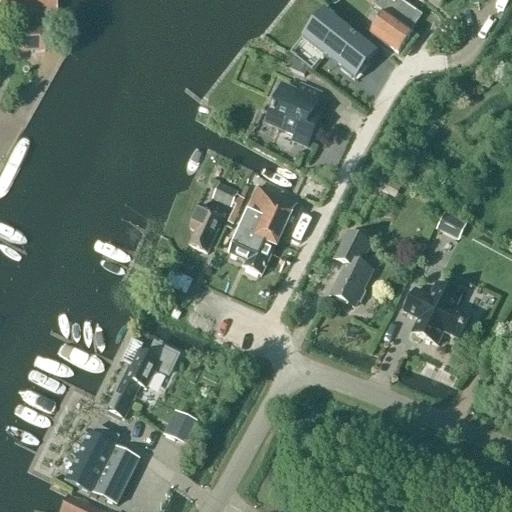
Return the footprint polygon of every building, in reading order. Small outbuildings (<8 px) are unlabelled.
[(0,0),(0,18),(53,17),(52,0),(0,0)] [(236,0),(258,19),(275,0),(236,0)] [(371,36),(397,54),(422,19),(396,0),(366,0),(385,16),(371,36)] [(373,51),(330,17),(308,45),(351,80),(373,51)] [(16,33),(17,54),(44,53),(43,32),(16,33)] [(295,60),(289,71),(303,78),(307,70),(295,60)] [(274,111),(273,110),(266,126),(295,138),(293,143),(306,149),(315,129),(307,126),(320,97),(300,88),(297,96),(283,90),(274,111)] [(396,186),(381,177),(374,188),(389,197),(396,186)] [(212,202),(231,210),(238,195),(219,187),(212,202)] [(276,251),(296,207),(257,190),(237,233),(239,234),(229,257),(246,265),(243,271),(261,279),(274,250),(276,251)] [(190,249),(208,257),(225,219),(201,208),(190,232),(196,235),(190,249)] [(445,215),(444,215),(438,226),(460,237),(466,226),(445,215)] [(372,274),(360,268),(370,248),(347,237),(335,262),(346,268),(331,297),(355,308),(357,304),(360,306),(365,295),(362,294),(372,274)] [(443,335),(458,342),(469,319),(455,312),(461,300),(436,287),(430,299),(415,292),(404,315),(418,322),(420,328),(415,338),(437,348),(443,335)] [(149,359),(139,354),(132,367),(126,381),(124,380),(107,414),(123,422),(139,389),(145,392),(152,378),(155,371),(168,377),(177,359),(155,348),(149,359)] [(175,443),(183,427),(172,422),(164,438),(175,443)] [(120,439),(98,428),(93,438),(115,449),(120,439)] [(93,439),(90,437),(78,460),(103,473),(115,450),(93,439)] [(91,495),(116,508),(139,464),(115,450),(103,473),(91,495)] [(103,473),(78,460),(65,484),(90,497),(91,495),(103,473)] [(65,474),(66,471),(59,467),(56,468),(53,474),(54,476),(61,480),(62,478),(65,479),(67,475),(65,474)] [(98,511),(69,497),(61,511),(98,511)]
